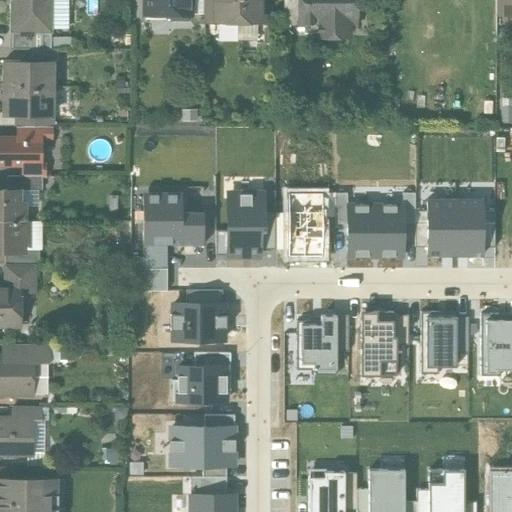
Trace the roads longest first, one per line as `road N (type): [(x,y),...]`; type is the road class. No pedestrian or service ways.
road 1 (residential): [(265,280),(511,281)]
road 2 (residential): [(263,511),(265,280)]
